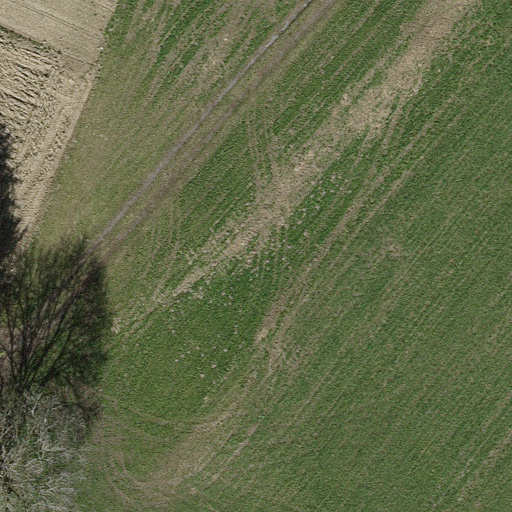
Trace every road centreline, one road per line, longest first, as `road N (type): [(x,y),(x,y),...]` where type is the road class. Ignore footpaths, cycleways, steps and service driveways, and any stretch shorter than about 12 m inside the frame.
road 1 (track): [(0,357),(102,228),(316,0)]
road 2 (motorway): [(511,106),(263,511)]
